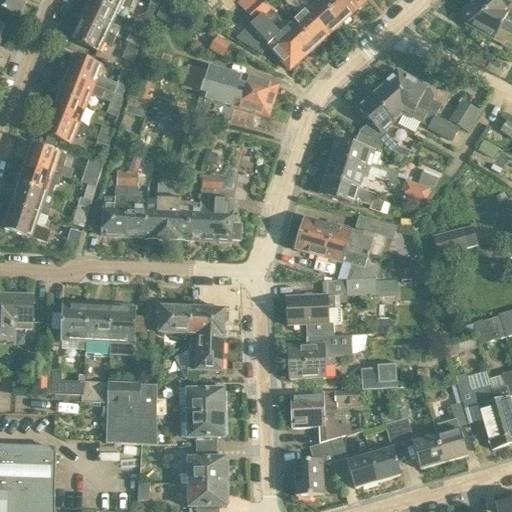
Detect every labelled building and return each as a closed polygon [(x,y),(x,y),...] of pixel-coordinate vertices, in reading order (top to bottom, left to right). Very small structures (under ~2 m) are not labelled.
[(25,0),(0,0),(0,11),(17,19),(25,0)] [(133,0),(91,0),(90,3),(116,15),(120,5),(130,9),(134,0),(133,0)] [(152,0),(149,8),(156,11),(161,0),(152,0)] [(164,0),(157,19),(171,25),(177,9),(172,0),(164,0)] [(256,23),(238,39),(262,55),(268,49),(289,72),(301,60),(247,0),(242,0),(238,4),(256,23)] [(259,0),(247,0),(301,60),(315,48),(292,24),(286,29),(259,0)] [(282,0),(299,18),(292,24),(315,48),(328,36),(294,0),(282,0)] [(306,0),(294,0),(328,36),(341,24),(318,0),(312,6),(306,0)] [(318,0),(341,24),(354,13),(342,0),(318,0)] [(342,0),(354,13),(367,1),(366,0),(342,0)] [(508,35),(511,37),(511,25),(503,21),(507,12),(509,11),(498,0),(476,0),(475,1),(498,30),(508,35)] [(511,0),(498,0),(509,11),(511,7),(511,0)] [(502,46),(508,35),(498,30),(475,1),(464,12),(465,25),(492,39),(491,40),(502,46)] [(90,3),(81,23),(115,38),(119,29),(111,25),(116,15),(90,3)] [(156,11),(149,8),(144,20),(151,23),(156,11)] [(115,38),(81,23),(72,42),(97,54),(102,44),(110,47),(115,38)] [(133,33),(127,46),(138,51),(144,38),(133,33)] [(138,51),(127,46),(122,58),(133,63),(138,51)] [(75,56),(67,76),(105,92),(114,95),(118,85),(97,77),(101,67),(75,56)] [(187,68),(184,77),(190,79),(201,82),(214,86),(216,77),(212,76),(203,73),(187,68)] [(214,69),(212,76),(216,77),(214,86),(218,87),(272,104),(277,88),(214,69)] [(397,73),(387,82),(407,105),(412,108),(437,117),(442,108),(433,103),(434,100),(427,89),(397,73)] [(67,76),(59,96),(85,106),(89,96),(102,101),(105,92),(67,76)] [(184,77),(181,89),(186,90),(208,97),(211,98),(214,86),(201,82),(190,79),(184,77)] [(387,82),(371,96),(392,119),(399,112),(402,115),(410,119),(411,119),(429,128),(428,130),(452,142),(459,129),(437,117),(412,108),(407,105),(387,82)] [(208,97),(202,114),(229,122),(233,109),(268,119),(272,104),(218,87),(214,86),(211,98),(208,97)] [(147,108),(150,97),(130,92),(128,103),(136,105),(147,108)] [(59,96),(51,116),(77,126),(85,106),(59,96)] [(122,99),(115,96),(111,105),(107,116),(117,119),(120,108),(122,99)] [(370,97),(357,109),(369,122),(358,133),(368,139),(374,141),(378,137),(391,151),(398,145),(385,131),(394,122),(392,119),(371,96),(370,97)] [(144,119),(147,108),(136,105),(133,116),(144,119)] [(468,133),(480,113),(470,107),(458,127),(468,133)] [(51,116),(43,136),(69,146),(73,136),(77,138),(86,136),(88,131),(77,126),(51,116)] [(176,121),(173,130),(185,133),(188,124),(176,121)] [(113,130),(102,127),(99,136),(110,139),(113,130)] [(336,140),(331,156),(389,173),(390,170),(366,162),(369,151),(365,149),(368,139),(358,133),(354,146),(336,140)] [(107,148),(110,139),(99,136),(96,145),(107,148)] [(477,152),(492,160),(498,149),(483,141),(477,152)] [(32,145),(25,166),(51,175),(59,178),(69,181),(72,171),(62,168),(66,156),(32,145)] [(218,157),(211,155),(208,163),(216,166),(218,157)] [(331,156),(325,178),(354,186),(357,177),(366,180),(366,179),(372,181),(373,177),(386,182),(389,173),(331,156)] [(18,171),(14,182),(19,184),(17,187),(44,196),(50,198),(54,187),(55,188),(59,178),(51,175),(25,166),(22,172),(18,171)] [(390,170),(389,173),(386,182),(394,184),(398,173),(390,170)] [(104,198),(102,237),(123,238),(127,173),(117,173),(116,199),(104,198)] [(127,173),(123,238),(144,239),(144,240),(145,240),(147,209),(136,208),(137,199),(137,174),(127,173)] [(420,183),(433,188),(438,179),(423,173),(420,183)] [(147,209),(145,240),(166,241),(170,175),(159,174),(157,209),(147,209)] [(188,242),(188,241),(189,211),(179,210),(181,176),(170,175),(166,241),(188,242)] [(97,181),(85,177),(82,186),(85,187),(94,190),(97,181)] [(189,211),(188,241),(209,242),(211,178),(202,177),(200,211),(189,211)] [(211,178),(209,242),(231,243),(231,242),(240,242),(241,225),(232,224),(233,202),(220,202),(222,178),(211,178)] [(325,178),(320,196),(352,205),(353,202),(370,208),(372,200),(375,193),(354,186),(325,178)] [(17,187),(10,209),(37,217),(44,220),(52,199),(50,198),(44,196),(17,187)] [(78,208),(89,212),(96,191),(94,190),(85,187),(78,208)] [(370,208),(369,210),(379,214),(383,204),(372,200),(370,208)] [(73,220),(85,225),(89,213),(77,208),(73,220)] [(10,209),(3,230),(30,239),(46,244),(50,233),(41,230),(44,220),(37,217),(10,209)] [(355,229),(393,240),(396,228),(358,217),(355,229)] [(305,219),(300,236),(368,255),(372,240),(351,234),(351,233),(305,219)] [(65,244),(76,249),(82,233),(71,229),(65,244)] [(461,231),(432,238),(437,260),(466,253),(466,252),(478,249),(473,229),(461,232),(461,231)] [(351,265),(346,282),(361,281),(365,265),(368,255),(300,236),(295,252),(341,265),(342,263),(351,265)] [(500,247),(475,255),(480,270),(505,263),(500,247)] [(365,265),(361,281),(376,281),(379,269),(365,265)] [(361,281),(346,282),(347,297),(376,296),(376,295),(385,295),(385,280),(376,281),(361,281)] [(397,283),(385,283),(386,299),(398,298),(397,283)] [(286,298),(288,331),(328,329),(327,311),(336,311),(335,296),(286,298)] [(0,377),(12,378),(14,324),(31,324),(32,298),(0,297),(0,377)] [(61,353),(85,354),(87,307),(76,306),(74,304),(69,304),(67,306),(63,306),(61,353)] [(85,354),(109,356),(111,308),(108,308),(106,306),(101,305),(99,307),(87,307),(85,354)] [(111,308),(109,356),(129,357),(130,346),(133,346),(134,334),(135,318),(135,309),(132,309),(130,307),(125,307),(122,309),(111,308)] [(158,335),(191,336),(192,310),(160,308),(158,335)] [(206,337),(205,340),(223,341),(225,311),(192,310),(191,336),(206,337)] [(504,338),(511,335),(511,312),(497,316),(504,338)] [(488,343),(504,338),(497,316),(482,321),(488,343)] [(135,318),(134,334),(146,335),(147,319),(135,318)] [(473,325),(444,333),(448,347),(477,338),(473,325)] [(332,339),(332,329),(329,329),(321,329),(302,330),(303,340),(332,339)] [(223,341),(205,340),(205,352),(188,352),(187,372),(222,374),(223,341)] [(323,346),(288,347),(290,381),(325,380),(323,346)] [(395,366),(377,367),(377,369),(361,370),(362,391),(396,389),(395,366)] [(61,373),(49,372),(48,396),(81,397),(81,383),(60,382),(61,373)] [(468,372),(456,375),(464,405),(465,408),(478,405),(491,451),(507,446),(491,392),(489,385),(474,389),(468,372)] [(505,388),(491,392),(507,446),(511,444),(511,407),(509,398),(511,397),(511,373),(502,376),(505,388)] [(107,405),(106,445),(154,448),(156,385),(81,383),(81,397),(81,404),(107,405)] [(187,408),(180,408),(181,415),(187,415),(224,415),(224,403),(225,401),(225,396),(223,394),(223,390),(186,391),(187,408)] [(322,396),(291,397),(292,430),(322,429),(323,444),(351,435),(351,424),(336,424),(335,405),(357,404),(356,392),(322,394),(322,396)] [(166,400),(157,400),(157,416),(166,416),(166,400)] [(464,405),(452,408),(458,430),(459,430),(470,426),(465,408),(464,405)] [(402,410),(392,413),(395,425),(397,424),(403,447),(412,444),(420,471),(443,464),(435,436),(412,443),(402,410)] [(187,415),(181,415),(181,423),(187,423),(187,440),(224,439),(224,436),(226,433),(226,428),(224,426),(224,415),(187,415)] [(393,449),(369,456),(377,483),(401,476),(393,450),(403,447),(397,424),(395,425),(386,427),(393,449)] [(458,430),(435,436),(443,464),(467,457),(459,430),(458,430)] [(341,439),(331,442),(337,461),(346,458),(341,439)] [(331,442),(321,445),(309,448),(313,462),(293,463),(295,498),(323,497),(321,465),(337,461),(331,442)] [(196,447),(196,460),(217,459),(217,447),(196,447)] [(0,511),(54,511),(54,498),(55,451),(0,448),(0,511)] [(377,483),(369,456),(346,462),(354,490),(377,483)] [(188,477),(179,477),(179,484),(188,484),(225,484),(225,472),(227,470),(227,465),(225,463),(225,459),(188,460),(188,477)] [(188,484),(179,484),(179,509),(226,508),(226,505),(227,502),(227,497),(225,495),(225,484),(188,484)] [(139,486),(137,505),(148,506),(149,487),(139,486)] [(511,511),(511,503),(511,502),(496,506),(497,511),(511,511)]
